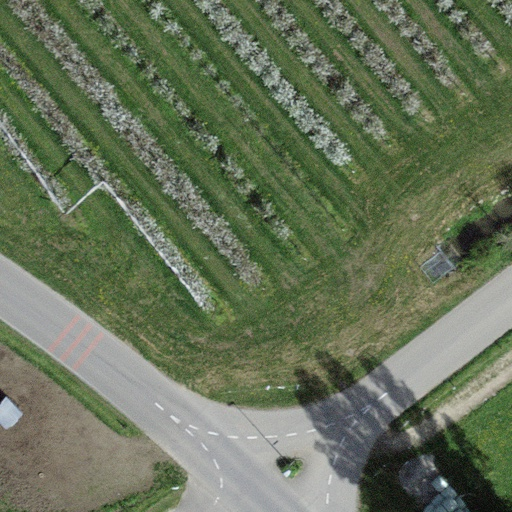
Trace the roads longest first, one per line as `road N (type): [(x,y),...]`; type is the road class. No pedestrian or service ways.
road 1 (tertiary): [(0,288),(165,407)]
road 2 (residential): [(165,407),(246,434),(288,433),(358,413)]
road 3 (residential): [(358,413),(511,294)]
road 4 (tertiary): [(165,407),(256,490)]
